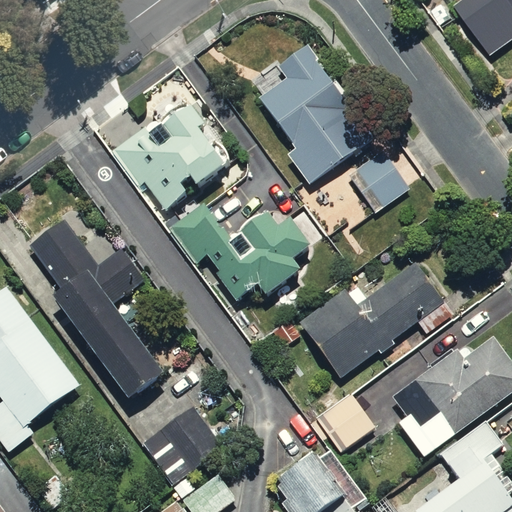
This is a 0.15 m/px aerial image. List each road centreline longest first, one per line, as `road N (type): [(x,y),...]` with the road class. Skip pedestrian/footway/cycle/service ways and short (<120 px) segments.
road 1 (residential): [(511,209),(357,0)]
road 2 (unclassified): [(159,0),(0,116)]
